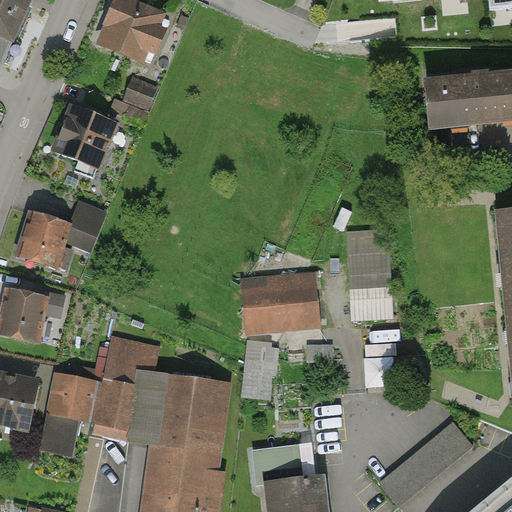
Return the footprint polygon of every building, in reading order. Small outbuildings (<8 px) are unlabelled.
[(0,0),(0,58),(27,0),(0,0)] [(166,19),(123,0),(110,0),(89,47),(142,71),(166,19)] [(511,73),(420,82),(425,135),(511,127),(511,73)] [(149,110),(155,87),(129,80),(123,103),(149,110)] [(116,130),(65,107),(44,153),(95,176),(116,130)] [(108,215),(78,203),(68,227),(55,273),(65,277),(76,250),(92,257),(108,215)] [(511,312),(511,213),(490,216),(499,314),(511,312)] [(68,227),(30,216),(17,262),(55,273),(68,227)] [(387,238),(347,242),(356,324),(396,320),(387,238)] [(315,273),(240,281),(247,340),(321,332),(315,273)] [(46,300),(4,292),(0,314),(0,343),(36,351),(46,300)] [(511,411),(511,312),(499,314),(508,412),(511,411)] [(115,333),(99,387),(134,393),(135,375),(153,377),(159,350),(115,333)] [(366,338),(368,382),(397,381),(396,337),(366,338)] [(150,450),(159,378),(153,377),(135,375),(134,393),(126,434),(124,447),(150,450)] [(38,384),(0,376),(0,432),(27,438),(38,384)] [(99,387),(53,378),(45,418),(79,425),(91,427),(99,387)] [(211,511),(228,387),(159,378),(150,450),(142,511),(211,511)] [(99,387),(91,427),(126,434),(134,393),(99,387)] [(79,425),(45,418),(38,455),(72,461),(79,425)] [(455,422),(379,482),(400,508),(475,448),(455,422)] [(324,511),(321,480),(263,487),(265,511),(324,511)] [(511,511),(511,486),(480,511),(511,511)]
